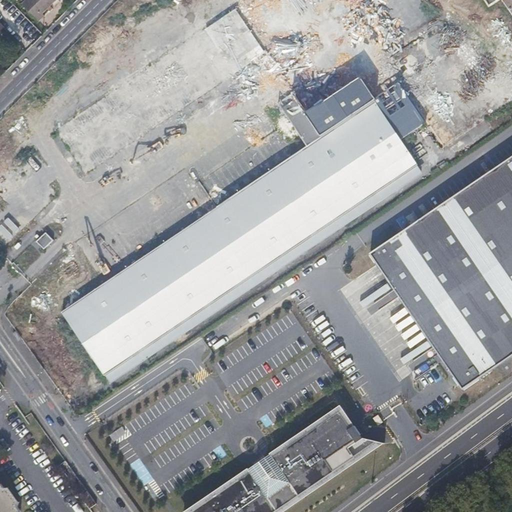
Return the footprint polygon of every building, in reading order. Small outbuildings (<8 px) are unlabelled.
[(40,22),(43,19),(46,16),(44,14),(57,0),(25,0),(22,4),(40,22)] [(61,307),(106,380),(429,180),(403,139),(428,124),(449,157),(493,129),(486,118),(511,101),(511,44),(498,22),(422,70),(413,55),(393,67),(351,0),(343,0),(320,14),(311,0),(257,0),(54,126),(85,176),(90,173),(93,179),(164,135),(158,124),(255,64),(310,153),(61,307)] [(502,0),(511,14),(511,0),(485,0),(489,5),(497,0),(502,0)] [(102,51),(89,57),(94,68),(107,62),(102,51)] [(70,87),(78,80),(74,76),(66,83),(70,87)] [(463,390),(511,356),(511,156),(370,255),(463,390)] [(172,200),(161,204),(164,211),(175,206),(172,200)] [(46,232),(37,241),(44,250),(54,241),(46,232)] [(285,511),(385,443),(380,442),(364,438),(355,426),(352,428),(340,411),(273,457),(276,462),(255,477),(252,472),(193,511),(285,511)] [(83,496),(89,491),(79,477),(72,481),(83,496)] [(0,511),(15,511),(19,505),(16,501),(19,497),(8,482),(4,483),(1,478),(0,478),(0,511)] [(89,505),(93,503),(96,501),(89,491),(83,496),(89,505)]
